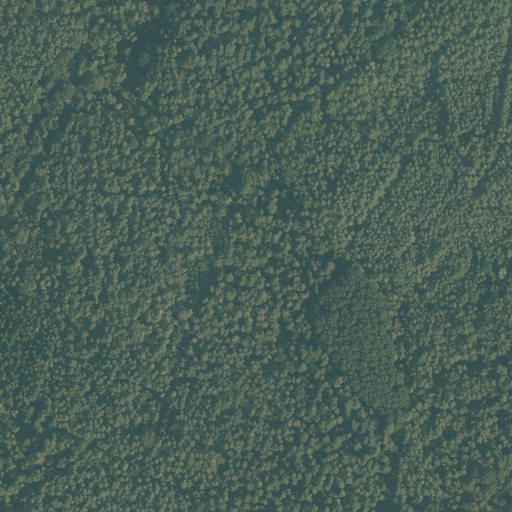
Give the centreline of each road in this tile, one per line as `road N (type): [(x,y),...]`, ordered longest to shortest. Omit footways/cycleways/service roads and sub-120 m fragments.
road 1 (track): [(328,285),(403,163),(335,125),(325,106),(431,0)]
road 2 (track): [(65,70),(263,177),(277,196),(312,308)]
road 3 (track): [(0,511),(34,449),(52,435),(125,465),(141,462),(167,395)]
road 4 (track): [(167,395),(244,179),(263,177)]
road 5 (track): [(103,0),(0,189)]
road 6 (track): [(391,511),(397,441),(333,361)]
road 7 (unknown): [(79,76),(0,224)]
